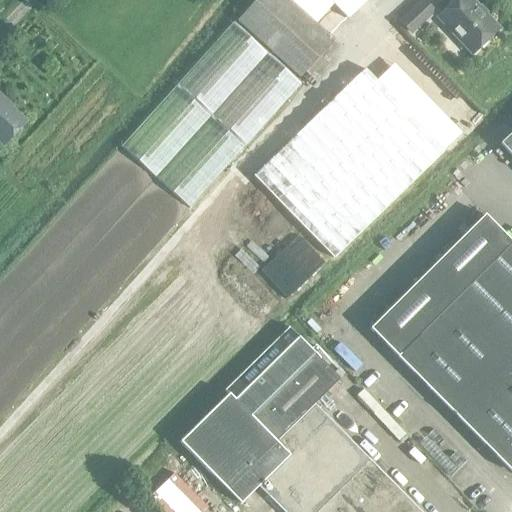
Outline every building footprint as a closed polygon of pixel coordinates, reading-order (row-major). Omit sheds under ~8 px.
[(256,0),(238,21),(299,77),(334,40),(316,23),(334,3),(349,18),(367,0),(256,0)] [(456,0),(438,17),(472,53),(498,28),(470,0),(456,0)] [(402,23),(409,31),(430,9),(423,2),(402,23)] [(366,70),(255,176),(334,258),(361,230),(443,148),(366,70)] [(0,140),(2,142),(24,119),(0,96),(0,140)] [(511,131),(499,143),(511,157),(511,131)] [(131,272),(64,212),(10,271),(77,332),(131,272)] [(511,243),(483,215),(369,328),(511,471),(511,470),(511,243)] [(419,511),(314,404),(340,379),(334,373),(338,369),(315,346),(311,349),(289,327),(224,390),(228,394),(179,441),(240,504),(258,486),(284,511),(419,511)] [(0,418),(25,390),(0,367),(0,418)]
